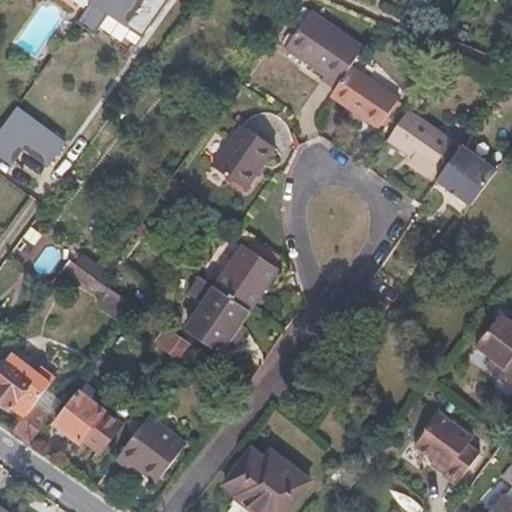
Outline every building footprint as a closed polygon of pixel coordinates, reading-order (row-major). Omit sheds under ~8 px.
[(93,0),(79,21),(97,34),(111,13),(145,36),(170,0),(93,0)] [(337,88),(354,63),(364,46),(310,12),(287,48),(328,74),(324,80),(337,88)] [(11,61),(0,54),(0,72),(2,74),(11,61)] [(402,94),(354,63),(337,88),(331,98),(379,129),(402,94)] [(38,80),(30,91),(51,107),(65,86),(44,71),(38,80)] [(68,142),(19,107),(0,133),(0,155),(15,165),(26,149),(51,166),(68,142)] [(450,141),(416,119),(400,144),(416,155),(411,162),(429,173),(450,141)] [(243,124),(216,167),(250,187),(276,145),(243,124)] [(439,183),(473,205),(498,171),(464,147),(439,183)] [(216,286),(251,310),(278,269),(243,246),(216,286)] [(77,248),(62,269),(91,289),(99,278),(106,268),(77,248)] [(91,289),(103,297),(111,286),(102,280),(99,278),(91,289)] [(138,305),(111,286),(103,297),(97,304),(122,324),(138,305)] [(251,310),(216,286),(187,328),(222,352),(251,310)] [(504,362),(500,368),(511,377),(511,315),(502,309),(477,342),(492,353),(504,362)] [(185,361),(196,345),(167,325),(160,336),(156,341),(185,361)] [(487,359),(500,368),(504,362),(492,353),(487,359)] [(31,442),(51,415),(36,403),(57,376),(42,365),(37,372),(13,354),(8,361),(6,360),(0,367),(0,400),(9,408),(11,405),(26,416),(15,430),(31,442)] [(80,393),(94,404),(99,396),(86,385),(80,393)] [(94,404),(80,393),(58,424),(82,441),(83,438),(99,450),(119,424),(94,404)] [(448,473),(445,477),(457,486),(481,454),(468,445),(474,437),(439,413),(414,448),(434,463),(448,473)] [(153,466),(163,474),(187,443),(150,415),(117,459),(128,467),(137,466),(147,473),(153,466)] [(373,459),(380,466),(389,455),(381,448),(373,459)] [(239,496),(257,511),(282,511),(308,480),(273,452),(266,460),(254,450),(227,484),(241,494),(239,496)] [(368,465),(362,474),(370,479),(380,466),(373,459),(368,465)] [(346,461),(333,476),(349,489),(361,473),(346,461)] [(511,488),(506,495),(511,499),(511,462),(502,476),(511,484),(511,488)] [(431,467),(445,477),(448,473),(434,463),(431,467)] [(153,466),(147,473),(158,481),(163,474),(153,466)] [(511,511),(511,499),(506,495),(490,511),(511,511)]
